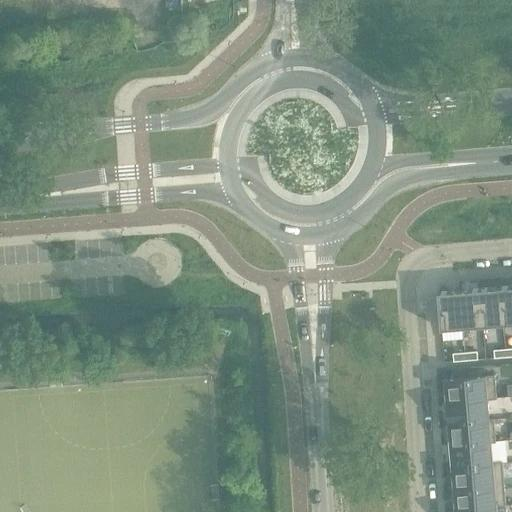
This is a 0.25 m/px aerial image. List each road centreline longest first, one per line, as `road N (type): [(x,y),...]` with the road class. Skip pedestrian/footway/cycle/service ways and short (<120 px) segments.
road 1 (residential): [(420,511),(406,279),(423,257),(511,250)]
road 2 (secondary): [(277,61),(200,118),(0,141)]
road 3 (secondary): [(39,197),(211,194),(245,209)]
road 4 (secondary): [(39,197),(115,176),(228,166)]
road 5 (secondary): [(326,235),(356,221),(407,177),(481,164)]
road 6 (unclassified): [(285,236),(314,378)]
road 7 (unclassified): [(314,378),(326,235)]
road 8 (unclassified): [(323,511),(314,378)]
road 9 (secondary): [(228,166),(248,172),(273,204),(293,213),(337,209)]
